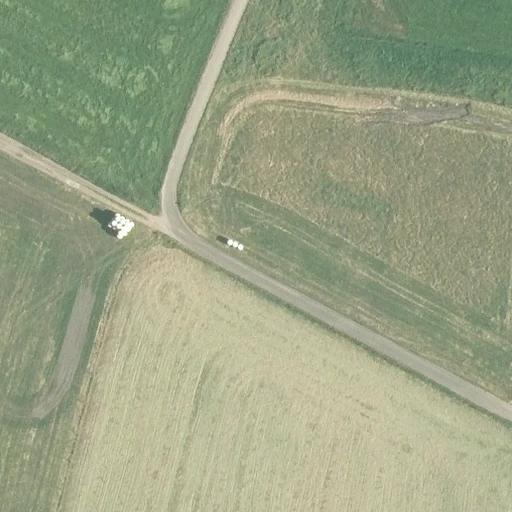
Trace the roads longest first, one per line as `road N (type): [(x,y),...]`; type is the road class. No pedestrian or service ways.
road 1 (unclassified): [(511,416),(178,231),(172,188),(243,0)]
road 2 (track): [(178,231),(0,142)]
